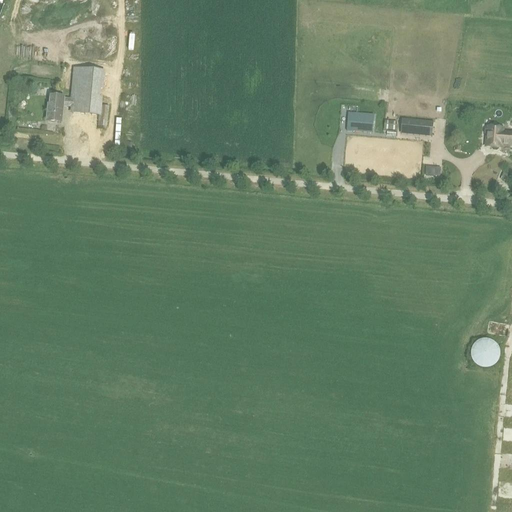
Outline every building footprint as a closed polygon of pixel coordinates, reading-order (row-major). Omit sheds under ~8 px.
[(105,73),(74,70),(72,100),(71,108),(71,114),(99,116),(101,117),(102,106),(102,99),(100,99),(101,90),(103,90),(105,73)] [(63,108),(71,108),(72,100),(64,99),(64,98),(51,96),(49,121),(62,122),(63,108)] [(102,106),(101,117),(99,116),(98,128),(103,129),(103,126),(108,126),(110,107),(102,106)] [(347,132),(372,134),(374,116),(348,114),(347,132)] [(433,122),(402,119),(401,134),(432,137),(433,122)] [(114,120),(111,139),(119,140),(122,122),(114,120)] [(488,127),(488,129),(486,130),(486,134),(487,136),(486,148),(492,148),(492,149),(493,151),(497,151),(499,150),(499,149),(501,149),(502,146),(511,146),(511,133),(503,132),(503,129),(488,127)] [(476,344),(473,348),(471,351),(471,354),(471,358),(472,361),(474,364),(477,367),(481,368),(484,369),(488,369),(492,368),(496,365),(499,362),(500,359),(501,356),(500,352),(499,348),(497,345),(495,343),(492,341),(489,340),(486,340),(482,340),(479,341),(476,344)]
